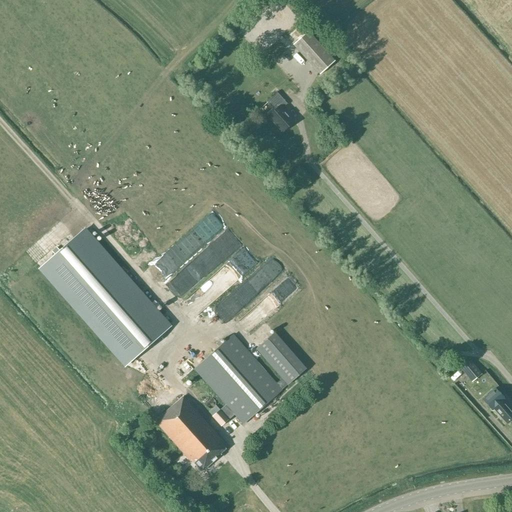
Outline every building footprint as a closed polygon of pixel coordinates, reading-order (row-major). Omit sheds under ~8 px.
[(335,61),(308,31),(292,45),(319,75),(335,61)] [(276,92),(266,101),(275,111),(268,117),(282,133),(294,122),(282,109),(287,104),(276,92)] [(208,225),(220,230),(227,217),(215,211),(208,225)] [(137,293),(82,230),(39,268),(125,366),(169,327),(139,292),(137,293)] [(233,284),(259,259),(245,245),(220,270),(233,284)] [(277,258),(212,317),(221,327),(287,269),(277,258)] [(278,306),(295,290),(294,289),(300,284),(295,278),(284,287),(281,284),(268,296),(278,306)] [(276,384),(282,390),(306,369),(274,333),(256,349),(282,378),(276,384)] [(225,405),(218,411),(227,422),(234,415),(242,424),(282,390),(276,384),(233,335),(194,369),(225,405)] [(472,382),(481,374),(470,361),(463,362),(459,366),(472,382)] [(495,388),(482,400),(491,411),(493,409),(507,424),(511,419),(511,412),(508,408),(510,406),(504,399),(495,388)] [(220,454),(228,447),(183,397),(155,422),(190,462),(191,461),(201,472),(221,454),(220,454)] [(221,427),(227,422),(218,411),(212,416),(221,427)]
